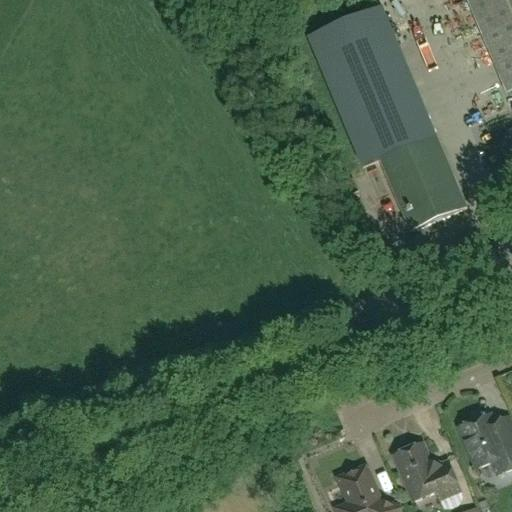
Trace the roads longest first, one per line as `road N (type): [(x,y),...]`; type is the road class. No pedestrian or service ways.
road 1 (tertiary): [(0,500),(511,288)]
road 2 (residential): [(511,363),(361,429)]
